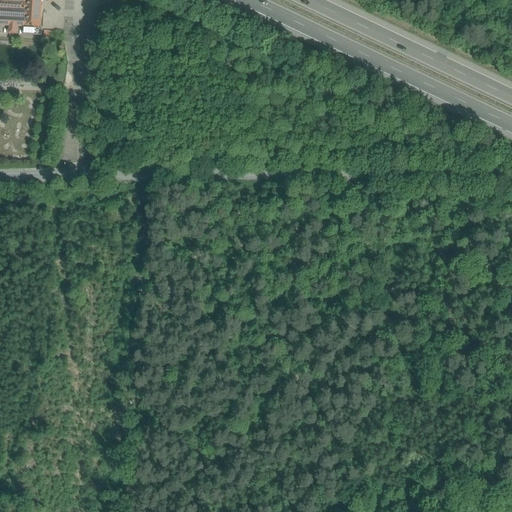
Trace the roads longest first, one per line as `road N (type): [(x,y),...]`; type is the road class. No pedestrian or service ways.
road 1 (tertiary): [(0,176),(511,176)]
road 2 (motorway): [(249,0),(511,125)]
road 3 (motorway): [(511,98),(306,0)]
